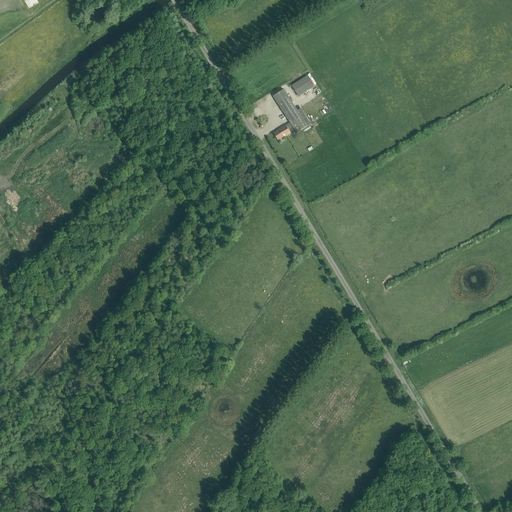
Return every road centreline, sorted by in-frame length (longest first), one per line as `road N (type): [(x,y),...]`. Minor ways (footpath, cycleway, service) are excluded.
road 1 (unclassified): [(481,511),(174,0)]
road 2 (track): [(0,141),(112,44),(177,5)]
